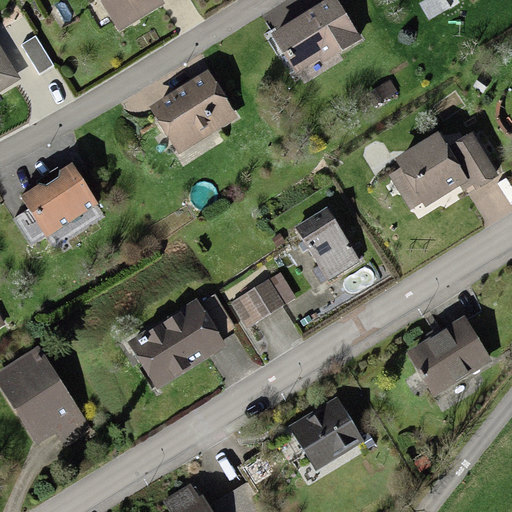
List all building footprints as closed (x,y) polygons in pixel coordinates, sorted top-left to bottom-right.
[(94,0),(116,33),(157,7),(152,0),(94,0)] [(328,5),(269,44),(297,84),(355,45),(328,5)] [(34,40),(22,48),(39,74),(51,66),(34,40)] [(0,95),(13,88),(0,65),(0,95)] [(203,81),(146,115),(173,160),(230,125),(203,81)] [(491,180),(465,141),(445,155),(471,193),(491,180)] [(433,142),(392,166),(398,176),(389,181),(406,210),(414,205),(418,211),(459,187),(433,142)] [(67,175),(18,204),(40,241),(89,211),(67,175)] [(328,228),(301,246),(327,284),(354,266),(328,228)] [(262,286),(240,301),(254,323),(276,308),(262,286)] [(192,310),(128,350),(152,389),(216,349),(192,310)] [(461,325),(407,358),(432,400),(486,366),(461,325)] [(33,354),(0,376),(0,393),(34,444),(52,432),(63,447),(86,432),(33,354)] [(330,405),(287,431),(312,472),(355,446),(330,405)] [(163,511),(197,511),(184,493),(161,509),(163,511)]
